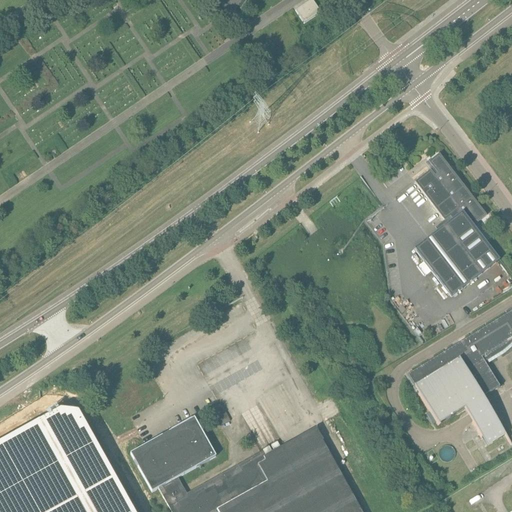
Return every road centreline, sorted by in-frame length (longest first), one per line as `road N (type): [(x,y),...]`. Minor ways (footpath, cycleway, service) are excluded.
road 1 (tertiary): [(0,391),(412,86)]
road 2 (tertiary): [(395,62),(200,209),(0,344)]
road 3 (unclassified): [(511,212),(412,86)]
road 4 (unknown): [(200,354),(260,313),(223,247)]
road 5 (tertiary): [(412,86),(511,9)]
